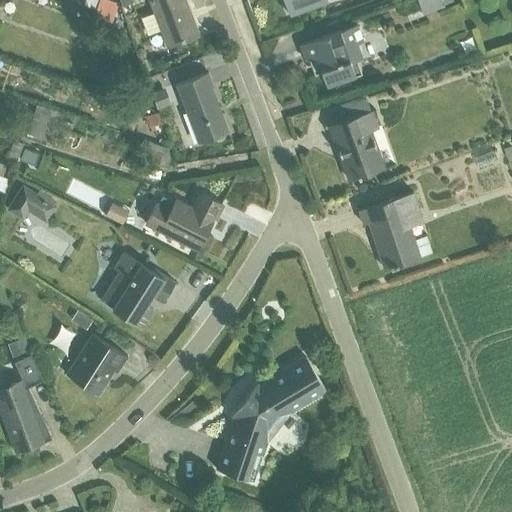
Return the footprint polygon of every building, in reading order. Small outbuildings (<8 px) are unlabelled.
[(71,0),(72,0),(95,9),(98,0),(71,0)] [(107,0),(98,0),(93,17),(111,24),(118,4),(107,0)] [(184,0),(148,0),(153,13),(141,18),(148,35),(160,30),(167,48),(199,36),(184,0)] [(284,0),(290,16),(329,1),(328,0),(284,0)] [(452,0),(417,0),(423,14),(444,6),(443,4),(453,0),(452,0)] [(350,62),(357,60),(363,58),(358,45),(364,42),(358,25),(301,45),(307,62),(309,61),(312,60),(315,68),(319,66),(322,73),(327,87),(355,76),(350,62)] [(312,60),(309,61),(315,76),(322,73),(319,66),(315,68),(312,60)] [(350,62),(355,76),(362,74),(357,60),(350,62)] [(208,73),(177,84),(198,144),(229,132),(212,88),(214,87),(208,73)] [(165,87),(154,91),(161,108),(171,105),(165,87)] [(7,95),(4,103),(22,110),(25,101),(7,95)] [(341,122),(371,111),(365,95),(335,105),(341,122)] [(36,104),(27,135),(48,141),(48,139),(55,141),(59,129),(64,130),(61,139),(68,142),(74,123),(62,120),(64,113),(36,104)] [(150,110),(134,115),(137,128),(153,124),(150,110)] [(371,111),(341,122),(330,126),(350,180),(385,168),(372,130),(379,127),(373,110),(371,111)] [(146,140),(140,157),(171,168),(168,148),(146,140)] [(25,161),(30,150),(16,145),(12,156),(25,161)] [(495,151),(475,158),(479,169),(499,161),(495,151)] [(0,192),(5,194),(10,179),(3,176),(7,165),(0,162),(0,192)] [(22,184),(6,209),(23,220),(29,210),(46,222),(56,206),(54,205),(56,201),(39,190),(37,194),(22,184)] [(414,192),(359,210),(364,224),(370,222),(385,269),(421,258),(420,256),(432,252),(426,235),(415,239),(410,226),(423,221),(414,192)] [(156,202),(146,223),(199,251),(223,204),(201,193),(198,199),(192,195),(180,196),(178,200),(175,198),(169,209),(156,202)] [(103,199),(97,214),(114,221),(121,207),(103,199)] [(119,271),(100,302),(141,328),(153,309),(147,305),(153,297),(163,303),(176,283),(124,251),(114,268),(119,271)] [(78,310),(72,320),(87,330),(93,319),(78,310)] [(92,334),(66,375),(99,395),(114,371),(117,373),(128,357),(92,334)] [(20,340),(8,344),(13,357),(24,353),(20,340)] [(21,378),(0,387),(0,413),(16,453),(30,447),(31,448),(53,440),(31,386),(43,381),(33,355),(15,362),(21,378)] [(233,418),(216,469),(247,479),(256,452),(264,454),(268,442),(292,413),(327,391),(306,357),(260,385),(257,383),(231,416),(233,418)]
